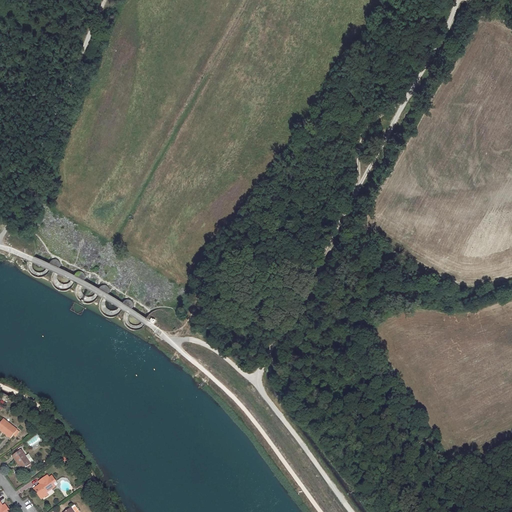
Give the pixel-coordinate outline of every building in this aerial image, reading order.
[(35,252),(28,260),(27,267),(28,272),(32,275),(37,277),(44,276),(50,270),(53,272),(51,279),(52,284),(57,289),(63,291),(69,290),(75,283),(77,284),(75,292),(76,297),(81,302),(87,303),(93,302),(98,296),(102,298),(99,304),(99,310),(104,315),(111,317),(116,316),(122,310),(125,312),(122,318),(124,324),(127,328),(133,330),(139,330),(145,326),(149,315),(154,311),(161,309),(177,312),(187,291),(112,243),(37,199),(34,230),(32,236),(35,244),(35,252)] [(4,419),(0,424),(0,427),(5,432),(4,433),(11,438),(14,435),(16,437),(20,432),(18,430),(4,419)] [(21,449),(12,456),(18,463),(19,462),(24,469),(32,464),(21,449)] [(48,475),(40,481),(42,483),(40,484),(34,488),(42,499),(48,495),(47,493),(55,486),(53,483),(56,481),(52,476),(50,478),(48,475)] [(10,511),(6,505),(4,507),(3,506),(0,501),(0,511),(10,511)]
